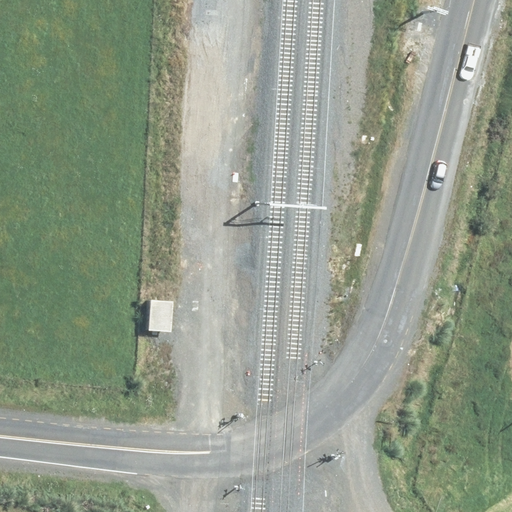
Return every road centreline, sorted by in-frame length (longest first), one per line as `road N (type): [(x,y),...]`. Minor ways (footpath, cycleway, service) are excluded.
road 1 (unclassified): [(0,435),(235,451),(289,433),(327,409),(358,377),(390,315),(470,0)]
road 2 (track): [(234,0),(189,511)]
